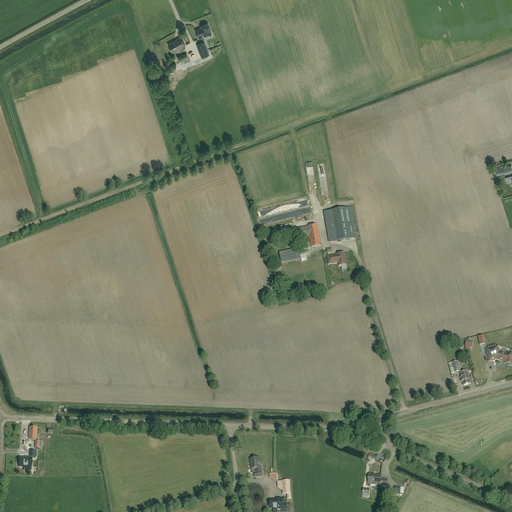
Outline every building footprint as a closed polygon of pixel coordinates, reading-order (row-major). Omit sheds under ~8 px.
[(202,28),(196,31),(198,37),(204,34),(205,36),(211,33),(208,24),(201,26),(202,28)] [(179,49),(185,45),(181,38),(174,41),(179,49)] [(179,49),(174,41),(168,45),(172,53),(179,49)] [(202,58),(209,55),(204,42),(197,45),(202,58)] [(207,45),(210,51),(215,49),(212,42),(207,45)] [(181,62),(184,61),(189,59),(186,54),(179,57),(181,62)] [(305,136),(297,139),(302,150),(306,149),(304,145),(308,143),(305,136)] [(496,169),(497,176),(511,172),(511,170),(511,165),(502,167),(496,169)] [(281,218),(294,219),(306,215),(306,212),(310,212),(311,207),(310,205),(306,206),(305,206),(300,208),(299,208),(297,209),(296,214),(294,215),(292,214),(281,218)] [(355,239),(350,208),(325,212),(330,243),(355,239)] [(311,248),(321,246),(317,225),(307,226),(297,228),(299,238),(309,236),(311,248)] [(300,253),(299,249),(292,251),(294,260),(301,259),(300,253)] [(346,265),(345,254),(337,255),(328,257),(329,264),(338,263),(339,267),(346,265)] [(505,362),(505,363),(511,364),(511,353),(508,352),(507,355),(499,353),(498,346),(495,347),(495,345),(487,346),(488,349),(486,350),(489,361),(496,359),(505,362)] [(461,371),(458,361),(452,363),(454,373),(461,371)] [(462,382),(463,386),(470,384),(467,372),(460,374),(461,377),(460,378),(461,382),(462,382)] [(29,427),(29,440),(36,440),(37,428),(29,427)] [(35,457),(36,451),(30,451),(30,458),(19,457),(19,467),(23,467),(23,466),(31,467),(32,458),(32,457),(35,457)] [(255,478),(262,476),(261,467),(259,467),(258,458),(251,459),(252,469),(255,469),(256,473),(254,473),(255,478)] [(381,479),(381,476),(369,474),(368,483),(380,485),(380,486),(387,487),(388,480),(381,479)] [(290,494),(290,490),(290,481),(282,482),(277,482),(277,487),(283,491),(283,494),(287,494),(290,494)] [(269,508),(269,509),(286,510),(287,499),(279,499),(275,498),(275,500),(270,500),(270,503),(269,503),(268,504),(268,507),(269,508)]
